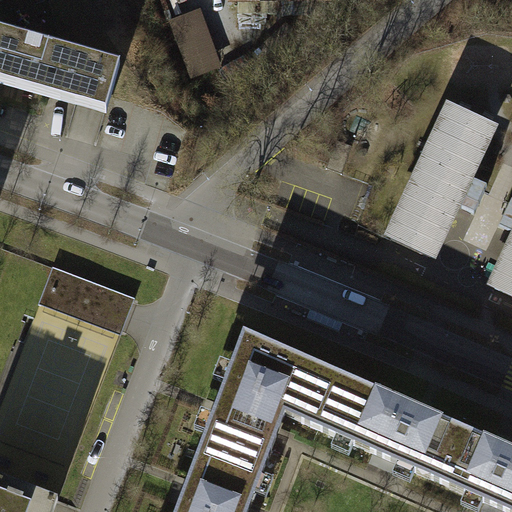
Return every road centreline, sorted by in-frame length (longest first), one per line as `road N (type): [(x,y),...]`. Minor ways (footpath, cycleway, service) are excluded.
road 1 (residential): [(192,243),(511,377)]
road 2 (residential): [(192,243),(218,185),(431,0)]
road 3 (residential): [(92,511),(192,243)]
road 4 (residential): [(0,173),(192,243)]
